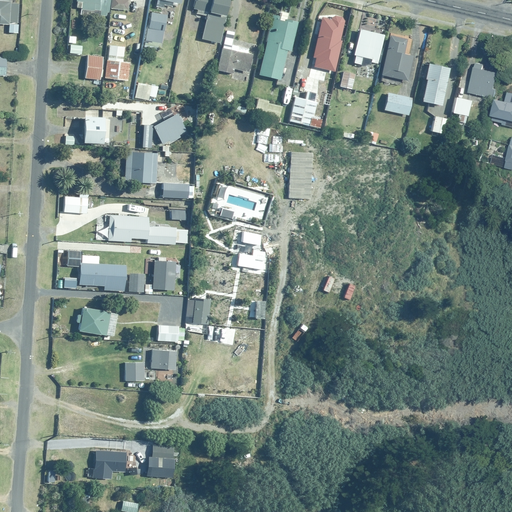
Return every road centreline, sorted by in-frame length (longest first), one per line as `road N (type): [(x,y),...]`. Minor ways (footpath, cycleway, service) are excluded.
road 1 (residential): [(27,329),(47,0)]
road 2 (residential): [(16,511),(27,329)]
